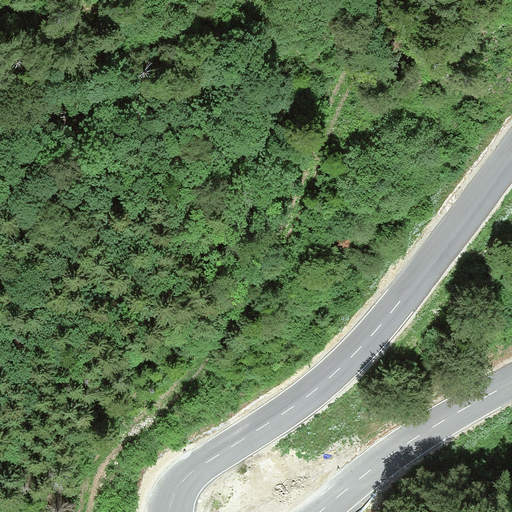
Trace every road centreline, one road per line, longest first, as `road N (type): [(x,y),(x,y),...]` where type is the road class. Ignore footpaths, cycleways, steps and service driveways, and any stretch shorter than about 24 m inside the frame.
road 1 (tertiary): [(511,143),(406,285),(316,384),(185,470),(164,511)]
road 2 (tertiary): [(319,511),(463,406),(511,380)]
